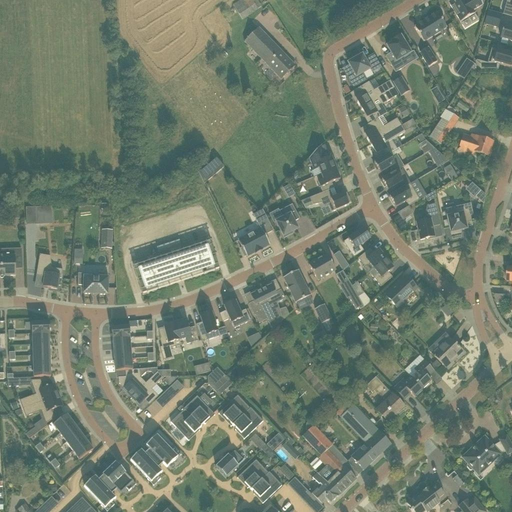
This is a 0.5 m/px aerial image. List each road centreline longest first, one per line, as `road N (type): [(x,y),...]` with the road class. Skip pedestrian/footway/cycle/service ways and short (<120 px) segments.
road 1 (residential): [(66,309),(70,382),(115,447),(133,437),(133,426),(101,377),(95,314)]
road 2 (residential): [(95,314),(162,309),(226,285),(372,206)]
road 3 (residential): [(372,206),(329,74),(332,51),(415,0)]
road 4 (tertiary): [(342,511),(497,364)]
road 5 (unknown): [(142,311),(125,260),(137,238),(156,229),(204,230),(226,285)]
road 6 (unclassified): [(478,300),(482,253),(511,159)]
road 7 (residential): [(478,300),(398,243),(372,206)]
